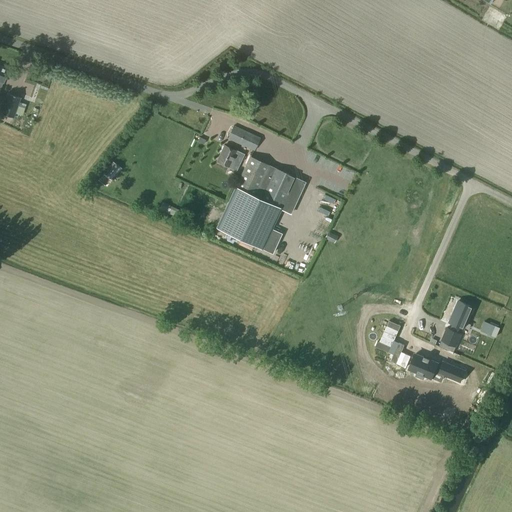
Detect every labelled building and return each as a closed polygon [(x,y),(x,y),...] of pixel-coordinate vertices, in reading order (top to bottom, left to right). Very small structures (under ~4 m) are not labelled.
[(0,115),(12,120),(19,100),(4,95),(0,107),(0,115)] [(237,146),(245,130),(234,125),(227,141),(237,146)] [(224,147),(216,163),(236,172),(243,156),(224,147)] [(226,213),(218,230),(272,254),(305,184),(250,159),(226,213)] [(112,164),(104,175),(112,180),(119,170),(112,164)] [(315,213),(326,219),(331,210),(320,204),(315,213)] [(324,238),(333,243),(337,236),(327,231),(324,238)] [(447,329),(441,341),(456,348),(462,335),(458,334),(461,328),(464,330),(473,308),(458,302),(449,323),(453,325),(450,330),(447,329)] [(454,380),(459,369),(438,360),(437,364),(432,362),(432,361),(410,352),(404,366),(412,369),(410,373),(418,376),(419,373),(426,375),(429,368),(434,370),(433,371),(454,380)]
